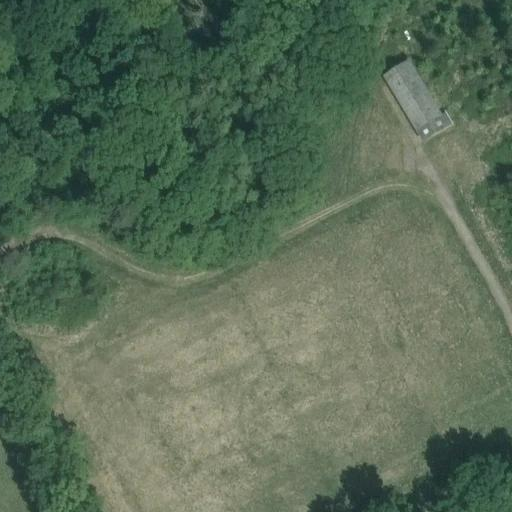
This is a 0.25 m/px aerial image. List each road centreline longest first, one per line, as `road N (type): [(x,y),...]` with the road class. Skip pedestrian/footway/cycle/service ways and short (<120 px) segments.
road 1 (track): [(447,199),(392,182),(187,277),(139,268),(75,235),(32,238),(0,252)]
road 2 (track): [(511,320),(420,158)]
